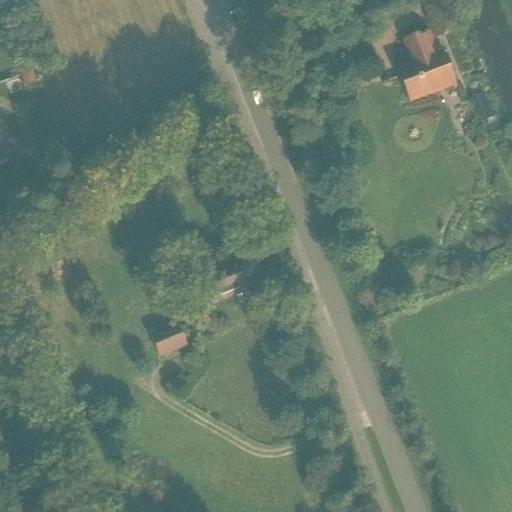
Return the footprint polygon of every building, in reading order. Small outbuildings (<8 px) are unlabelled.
[(443,0),(421,0),(436,39),(455,32),(443,0)] [(409,103),(456,85),(443,51),(436,54),(429,35),(410,42),(414,52),(409,54),(412,63),(396,69),(409,103)] [(25,84),(36,81),(32,66),(21,69),(25,84)] [(494,155),(507,151),(504,141),(510,139),(507,131),(489,136),(494,155)] [(0,165),(9,162),(0,136),(0,165)] [(252,256),(202,277),(213,304),(244,291),(240,281),(259,273),(252,256)] [(163,317),(189,306),(174,269),(148,280),(163,317)] [(163,356),(187,345),(179,327),(155,338),(163,356)]
